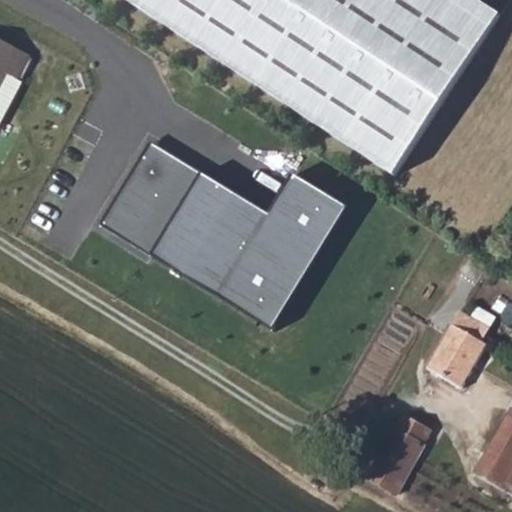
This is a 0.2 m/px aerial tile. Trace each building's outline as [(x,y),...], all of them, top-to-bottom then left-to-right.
[(125,0),(395,177),(492,31),(444,0),(125,0)] [(501,17),(476,0),(444,0),(492,31),(501,17)] [(0,80),(3,75),(13,79),(26,54),(0,40),(0,80)] [(0,80),(0,115),(18,82),(13,79),(3,75),(0,80)] [(276,215),(153,140),(103,224),(278,334),(350,212),(298,175),(276,215)] [(430,365),(462,380),(484,337),(479,332),(486,320),(458,306),(430,365)] [(511,393),(479,459),(511,475),(511,393)] [(369,473),(400,489),(421,446),(419,442),(427,428),(403,416),(392,428),(369,473)]
